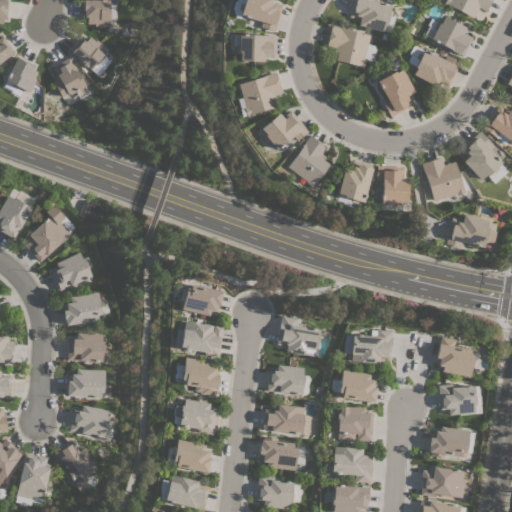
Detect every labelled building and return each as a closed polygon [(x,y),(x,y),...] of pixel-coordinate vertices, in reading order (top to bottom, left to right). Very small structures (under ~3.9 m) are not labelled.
[(107,0),(108,7),(110,7),(110,19),(108,19),(108,25),(93,26),(93,24),(86,24),(86,19),(81,20),(81,2),(82,2),(82,0),(107,0)] [(271,0),(271,2),(281,5),(274,31),(258,27),(260,21),(239,16),(240,10),(237,8),(238,3),(242,3),(242,0),(271,0)] [(351,0),(371,0),(390,5),(389,9),(391,11),(391,16),(394,16),(390,32),(382,31),(357,25),(358,19),(347,17),(351,0)] [(490,0),(485,11),(478,7),(473,18),(447,4),(446,5),(443,3),(444,0),(490,0)] [(462,56),(458,54),(458,55),(449,50),(450,49),(430,39),(430,38),(423,35),(428,26),(426,25),(430,18),(435,21),(436,19),(440,21),(443,16),(464,27),(462,32),(471,37),(462,56)] [(363,58),(364,59),(362,67),(334,60),(336,52),(332,51),(333,47),(326,45),(330,25),(339,27),(339,28),(368,34),(363,58)] [(231,45),(231,34),(274,35),(273,56),(263,55),(262,62),(238,61),(238,54),(234,54),(234,45),(231,45)] [(0,36),(1,36),(13,52),(0,62),(0,36)] [(107,49),(102,54),(104,56),(103,56),(106,59),(99,66),(100,67),(94,74),(91,71),(88,73),(86,71),(88,69),(70,52),(74,48),(82,40),(84,41),(89,36),(94,41),(96,39),(107,49)] [(447,85),(438,80),(434,86),(412,75),(415,68),(414,68),(415,66),(407,62),(407,59),(409,55),(407,53),(411,46),(414,45),(442,59),(445,54),(459,61),(447,85)] [(68,57),(76,70),(75,71),(88,93),(79,99),(74,91),(69,94),(68,93),(60,97),(52,81),(55,79),(53,76),(55,75),(51,67),(68,57)] [(15,58),(19,59),(19,58),(34,65),(32,69),(36,71),(33,78),(35,79),(28,92),(22,89),(21,91),(18,96),(10,91),(11,90),(3,86),(5,81),(4,80),(15,58)] [(389,117),(381,103),(387,100),(376,81),(381,78),(379,75),(384,72),(386,75),(394,70),(395,72),(401,69),(413,91),(408,95),(413,104),(389,117)] [(274,72),(281,92),(273,95),(274,98),(270,99),(273,107),(249,115),(245,116),(242,108),(239,109),(236,99),(241,97),(237,84),(274,72)] [(511,108),(511,143),(498,133),(494,137),(481,127),(497,106),(506,112),(510,107),(511,108)] [(278,112),(281,117),(289,110),(307,131),(295,140),(291,136),(274,149),(268,141),(265,143),(260,136),(263,133),(258,128),(278,112)] [(479,130),(493,145),(489,149),(500,162),(485,176),(484,175),(479,180),(461,161),(466,157),(459,149),(479,130)] [(301,146),(300,145),(308,134),(325,147),(320,154),(323,156),(321,159),(328,164),(313,184),(311,188),(304,182),(304,181),(285,167),(301,146)] [(455,194),(432,201),(424,175),(423,176),(419,163),(440,157),(442,164),(454,161),(463,192),(455,194)] [(342,168),(348,170),(351,160),(371,165),(370,168),(361,202),(357,201),(354,203),(349,202),(349,199),(341,196),(342,195),(335,193),(342,168)] [(402,167),(401,178),(407,178),(406,202),(399,202),(398,206),(389,205),(389,203),(379,202),(381,180),(374,180),(375,165),(402,167)] [(0,231),(0,205),(6,195),(13,199),(14,197),(21,202),(30,208),(12,239),(0,231)] [(75,217),(92,224),(99,208),(82,201),(75,217)] [(63,216),(74,228),(39,261),(31,252),(30,253),(23,245),(27,242),(24,238),(48,216),(44,211),(52,204),(63,217),(63,216)] [(482,247),(460,242),(458,247),(443,244),(450,217),(460,220),(462,214),(486,220),(485,227),(487,227),(486,229),(495,231),(492,243),(484,240),(482,247)] [(78,252),(81,258),(83,257),(87,266),(86,266),(90,276),(61,289),(61,290),(58,292),(51,278),(52,278),(50,271),(56,268),(54,263),(78,252)] [(179,309),(181,300),(178,300),(180,289),(183,290),(184,287),(188,288),(189,284),(221,291),(218,305),(217,305),(215,311),(212,311),(208,310),(207,316),(179,309)] [(65,325),(64,319),(63,319),(61,310),(65,310),(64,303),(69,302),(68,297),(97,292),(101,314),(97,315),(97,319),(65,325)] [(280,315),(284,315),(284,316),(295,318),(294,325),(318,329),(315,350),(313,349),(312,356),(284,351),(285,345),(279,344),(279,345),(275,344),(280,315)] [(211,325),(210,331),(211,331),(212,325),(221,326),(217,357),(202,355),(202,351),(178,348),(178,347),(172,346),(174,328),(181,329),(182,321),(211,325)] [(374,336),(375,329),(387,330),(387,329),(390,329),(389,336),(390,336),(389,352),(388,352),(388,359),(384,358),(384,357),(378,357),(377,363),(349,361),(349,354),(348,354),(350,334),(374,336)] [(66,359),(67,339),(75,339),(75,332),(101,334),(101,341),(103,341),(103,343),(104,345),(104,349),(103,350),(102,361),(66,359)] [(0,335),(7,336),(7,340),(12,341),(12,351),(11,351),(10,363),(0,362),(0,335)] [(440,371),(441,366),(433,364),(439,336),(453,339),(452,346),(469,349),(468,354),(472,355),(468,377),(440,371)] [(211,361),(210,366),(217,367),(216,374),(217,374),(215,389),(214,396),(199,394),(199,392),(193,391),(193,386),(183,384),(183,380),(179,379),(182,357),(211,361)] [(302,367),(301,374),(303,374),(302,384),(301,384),(300,394),(265,390),(267,369),(275,370),(275,364),(302,367)] [(104,370),(103,393),(98,393),(98,397),(65,395),(66,380),(67,380),(67,374),(74,374),(75,368),(104,370)] [(368,373),(367,379),(374,380),(374,387),(375,387),(373,402),(337,397),(336,395),(337,392),(335,392),(337,380),(338,380),(340,369),(368,373)] [(0,376),(5,376),(5,375),(9,375),(8,399),(5,398),(5,397),(0,396),(0,376)] [(447,415),(447,408),(438,409),(436,385),(451,383),(451,388),(471,385),(473,396),(474,396),(475,405),(472,405),(473,412),(447,415)] [(208,403),(207,409),(215,410),(210,434),(195,432),(196,428),(177,425),(178,417),(172,416),(171,413),(172,408),(174,405),(179,406),(179,405),(181,405),(182,398),(208,403)] [(304,433),(300,433),(300,434),(261,429),(263,408),(273,409),(274,403),(302,407),(301,414),(303,414),(301,423),(305,424),(304,433)] [(107,410),(106,417),(108,417),(106,427),(105,427),(102,437),(68,430),(73,409),(78,410),(78,411),(80,411),(81,405),(107,410)] [(370,434),(369,434),(369,441),(355,441),(355,433),(353,433),(353,441),(335,441),(336,422),(335,422),(335,413),(337,413),(338,406),(363,406),(363,413),(371,413),(370,434)] [(468,430),(463,457),(460,456),(460,457),(442,454),(442,457),(429,455),(429,452),(427,452),(428,446),(427,445),(428,437),(429,437),(430,430),(438,431),(439,426),(468,430)] [(294,469),(265,467),(265,461),(261,461),(261,460),(258,460),(259,454),(257,454),(258,445),(259,445),(259,439),(262,439),(262,436),(275,437),(275,441),(292,442),(292,447),(296,448),(294,469)] [(0,443),(3,438),(12,445),(12,446),(21,452),(15,461),(14,461),(0,481),(0,443)] [(203,444),(202,450),(209,452),(208,458),(209,458),(206,473),(173,466),(174,462),(171,461),(171,460),(166,459),(169,448),(173,448),(175,438),(203,444)] [(71,439),(77,448),(81,445),(97,469),(91,474),(97,483),(80,494),(53,451),(71,439)] [(361,448),(360,454),(367,455),(367,454),(370,454),(370,461),(371,461),(370,476),(369,476),(369,483),(365,483),(365,482),(353,481),(353,474),(329,473),(331,453),(332,453),(332,446),(361,448)] [(41,498),(32,496),(32,499),(14,494),(24,453),(35,456),(35,454),(46,457),(45,463),(49,464),(41,498)] [(462,471),(460,480),(463,480),(460,498),(434,494),(433,497),(418,495),(421,480),(419,480),(421,469),(426,470),(427,465),(462,471)] [(201,511),(198,510),(198,509),(158,500),(157,499),(158,494),(158,493),(158,492),(159,488),(158,487),(158,486),(159,479),(160,479),(168,481),(169,474),(178,477),(179,476),(197,481),(196,486),(206,488),(201,511)] [(257,475),(272,476),(272,480),(291,482),(290,492),(291,492),(290,502),(288,501),(288,509),(261,506),(262,500),(259,500),(259,499),(254,499),(257,475)] [(344,511),(331,511),(332,504),(329,504),(330,495),(331,495),(332,484),(365,487),(365,486),(368,486),(367,502),(366,502),(365,508),(358,508),(357,511),(344,511)] [(417,511),(419,499),(458,505),(456,511),(417,511)]
